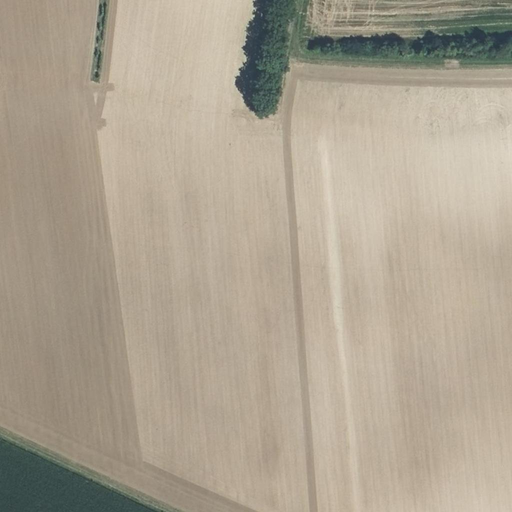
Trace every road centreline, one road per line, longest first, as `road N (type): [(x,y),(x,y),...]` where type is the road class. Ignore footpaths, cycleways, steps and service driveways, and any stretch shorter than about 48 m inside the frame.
road 1 (track): [(299,0),(292,55),(511,60)]
road 2 (track): [(165,511),(0,434)]
